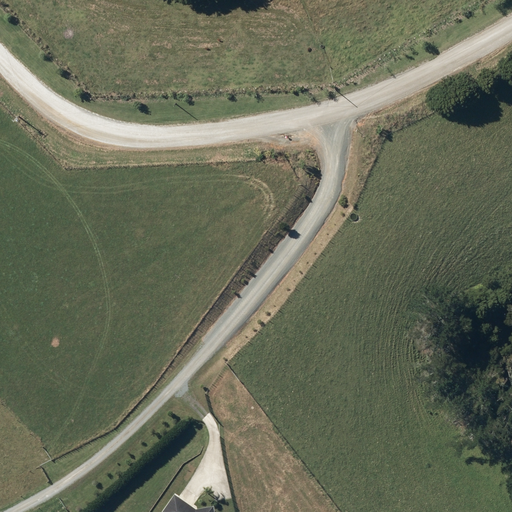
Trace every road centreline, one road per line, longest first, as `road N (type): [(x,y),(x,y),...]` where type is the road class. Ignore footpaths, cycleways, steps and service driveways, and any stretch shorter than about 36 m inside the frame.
road 1 (unclassified): [(511,23),(379,94),(259,125),(179,135),(122,134),(84,122),(52,104),(0,53)]
road 2 (unknown): [(323,111),(298,213),(129,451),(100,477),(29,511)]
